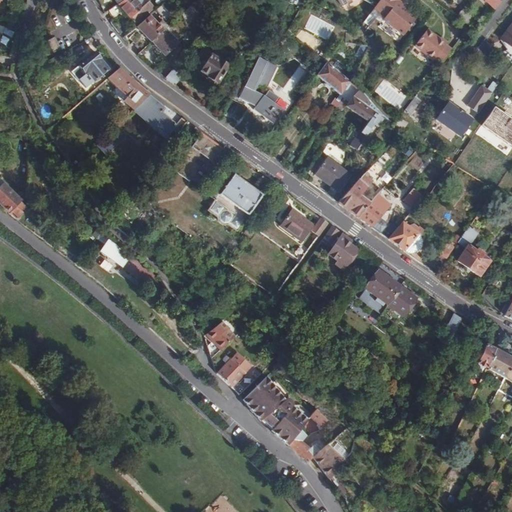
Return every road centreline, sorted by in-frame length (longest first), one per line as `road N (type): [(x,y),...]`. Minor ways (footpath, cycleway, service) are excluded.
road 1 (tertiary): [(511,331),(479,316),(130,64),(85,0)]
road 2 (residential): [(336,511),(305,471),(0,215)]
road 3 (unclassified): [(33,0),(17,69),(44,135)]
